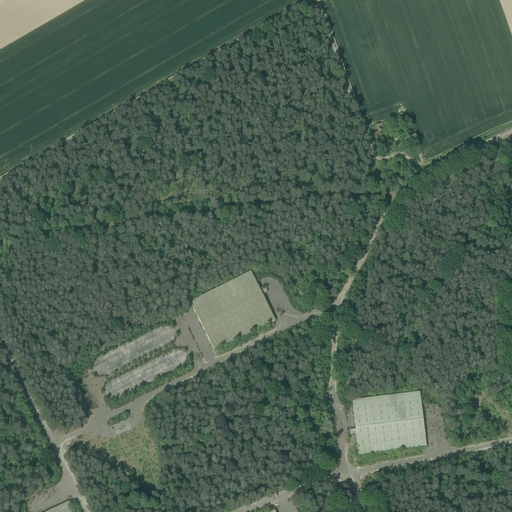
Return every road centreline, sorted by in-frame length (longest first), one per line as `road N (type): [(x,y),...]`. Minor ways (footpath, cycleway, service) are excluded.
road 1 (track): [(0,181),(309,0)]
road 2 (track): [(317,0),(377,158),(404,156),(425,166),(511,123)]
